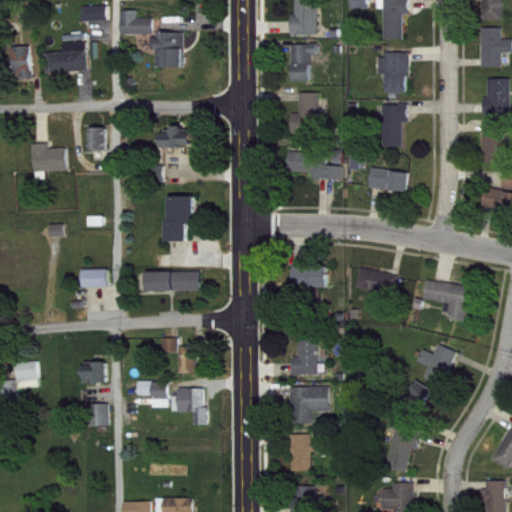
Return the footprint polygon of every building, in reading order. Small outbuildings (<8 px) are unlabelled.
[(509,29),(509,0),(489,0),(489,28),(509,29)] [(375,18),(375,2),(358,2),(358,18),(375,18)] [(298,23),(298,45),(325,45),(325,6),(302,6),(302,23),(298,23)] [(410,49),(410,24),(416,24),(416,6),(391,6),(391,49),(410,49)] [(88,16),(88,31),(115,30),(114,15),(88,16)] [(160,44),(160,27),(144,28),(144,19),(128,20),(128,44),(160,44)] [(489,77),(509,76),(508,62),(511,62),(511,48),(509,49),(509,37),(489,37),(489,77)] [(191,44),(155,43),(155,58),(167,58),(167,77),(191,78),(191,44)] [(70,52),(70,61),(53,62),(53,82),(95,81),(94,51),(70,52)] [(300,91),(318,90),(318,65),(325,65),(324,53),(299,54),(300,91)] [(21,87),(38,87),(38,55),(21,55),(21,87)] [(416,62),(393,62),(393,67),(386,67),(386,83),(394,84),(394,103),(415,103),(416,62)] [(511,87),(495,88),(495,107),(491,107),(491,124),(511,123),(511,87)] [(297,123),(298,142),(327,141),(326,102),(307,102),(307,122),(297,123)] [(415,111),(389,112),(390,157),(410,156),(410,132),(416,132),(415,111)] [(509,133),(489,134),(490,172),(510,172),(509,133)] [(202,157),(202,142),(193,142),(193,136),(181,136),(180,142),(166,142),(166,160),(176,160),(176,156),(202,157)] [(114,137),(98,137),(98,160),(114,160),(114,137)] [(53,181),(76,180),(75,157),(57,158),(56,153),(43,153),(43,189),(54,188),(53,181)] [(350,189),(350,163),(297,161),(296,181),(320,182),(319,188),(350,189)] [(415,201),(417,181),(379,178),(377,197),(415,201)] [(494,197),(511,197),(511,181),(495,181),(494,197)] [(511,221),(511,200),(493,198),(491,219),(511,221)] [(203,233),(202,205),(176,206),(177,251),(196,251),(195,234),(203,233)] [(57,234),(57,247),(71,246),(70,233),(57,234)] [(335,296),(335,276),(300,275),(299,295),(335,296)] [(402,305),(406,285),(368,277),(364,297),(402,305)] [(116,279),(91,279),(91,296),(116,297),(116,279)] [(208,300),(207,280),(156,281),(156,301),(208,300)] [(473,331),(475,316),(481,317),(484,297),(435,289),(432,309),(451,312),(449,321),(456,322),(455,328),(473,331)] [(305,366),(300,366),(300,384),(325,384),(326,344),(306,344),(305,366)] [(187,383),(211,382),(211,373),(205,373),(204,356),(186,357),(186,347),(170,347),(171,362),(186,362),(187,383)] [(443,364),(430,359),(425,371),(435,376),(431,387),(450,395),(465,362),(447,354),(443,364)] [(46,398),(45,371),(23,372),(24,388),(7,389),(8,411),(26,410),(25,399),(46,398)] [(115,392),(114,371),(91,372),(92,393),(115,392)] [(422,432),(441,400),(424,390),(405,421),(422,432)] [(177,416),(176,391),(146,391),(146,404),(160,404),(161,417),(177,416)] [(338,421),(338,396),(297,396),(297,433),(321,433),(320,421),(338,421)] [(211,398),(187,398),(187,405),(180,405),(180,421),(202,421),(202,434),(215,434),(215,417),(212,417),(211,398)] [(117,413),(103,414),(103,435),(117,435),(117,413)] [(419,459),(424,460),(428,442),(402,436),(393,477),(415,481),(419,459)] [(319,480),(318,461),(327,461),(326,449),(319,449),(319,444),(298,444),(299,480),(319,480)] [(511,446),(499,469),(511,476),(511,446)] [(511,511),(511,490),(491,490),(490,511),(511,511)] [(421,511),(421,493),(401,493),(401,498),(389,499),(389,511),(421,511)] [(301,511),(323,511),(323,495),(301,496),(301,511)]
